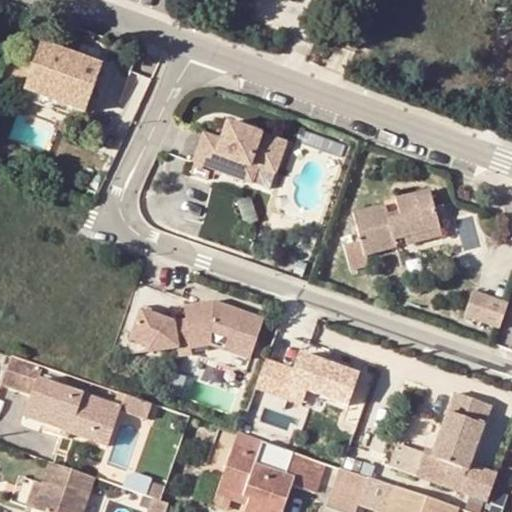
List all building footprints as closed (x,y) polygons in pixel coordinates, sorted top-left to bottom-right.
[(32,92),(90,110),(94,111),(108,65),(46,46),(32,92)] [(90,110),(32,92),(30,97),(89,115),(90,110)] [(245,128),(258,133),(260,126),(248,121),(245,128)] [(282,168),(291,144),(258,133),(245,128),(231,123),(225,139),(210,133),(198,162),(252,182),(261,160),(282,168)] [(265,170),(279,175),(282,168),(261,160),(252,182),(260,185),(265,170)] [(399,244),(409,241),(443,234),(435,196),(401,204),(404,215),(405,223),(395,226),(392,219),(390,206),(356,214),(366,258),(401,250),(399,244)] [(405,223),(404,215),(392,219),(395,226),(405,223)] [(410,248),(444,240),(443,234),(409,241),(410,248)] [(473,296),(466,318),(483,323),(490,302),(473,296)] [(483,323),(504,330),(510,309),(490,302),(483,323)] [(191,316),(196,341),(197,347),(216,348),(217,335),(234,341),(230,353),(256,362),(269,322),(219,305),(189,303),(191,316)] [(183,343),(178,318),(148,307),(138,336),(152,341),(154,351),(183,346),(183,343)] [(183,343),(196,341),(191,316),(178,318),(183,343)] [(43,372),(16,362),(3,390),(33,401),(43,372)] [(53,415),(48,427),(108,450),(125,402),(125,401),(43,372),(33,401),(30,406),(53,415)] [(417,472),(491,495),(500,468),(471,459),(491,399),(455,388),(435,448),(425,443),(417,472)] [(125,402),(153,412),(157,402),(128,392),(125,401),(125,402)] [(30,406),(26,419),(48,427),(53,415),(30,406)] [(248,435),(242,433),(222,486),(253,497),(250,505),(247,511),(284,511),(295,483),(319,491),(329,463),(248,435)] [(40,511),(86,511),(99,479),(55,464),(46,485),(37,511),(40,511)] [(459,511),(460,511),(372,481),(363,507),(376,511),(459,511)] [(39,483),(30,508),(37,511),(46,485),(39,483)] [(235,499),(250,505),(253,497),(222,486),(220,493),(215,505),(231,510),(235,499)] [(170,511),(172,508),(157,502),(153,511),(170,511)]
